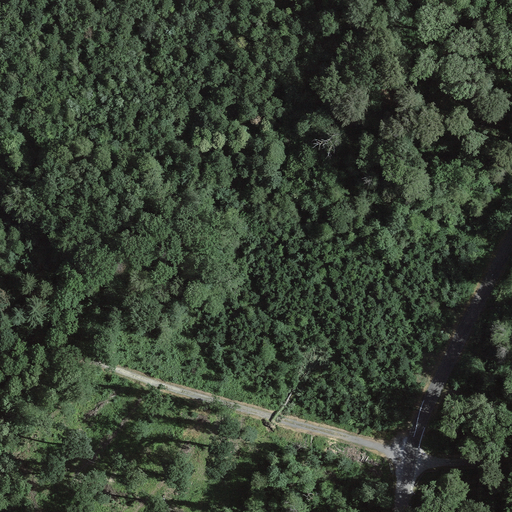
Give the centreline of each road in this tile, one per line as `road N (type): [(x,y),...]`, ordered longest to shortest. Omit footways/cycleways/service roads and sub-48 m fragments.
road 1 (track): [(406,460),(10,330)]
road 2 (unclassified): [(402,511),(417,431),(511,243)]
